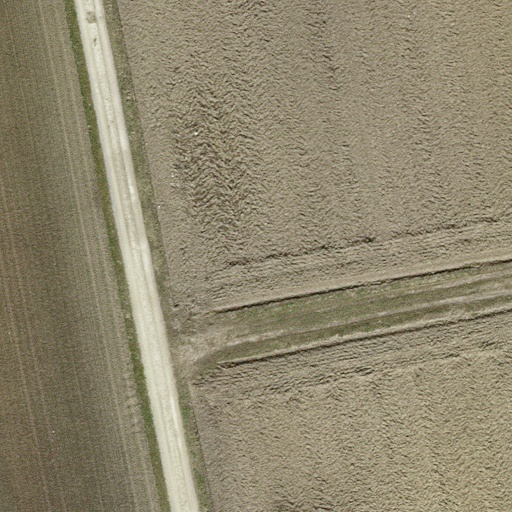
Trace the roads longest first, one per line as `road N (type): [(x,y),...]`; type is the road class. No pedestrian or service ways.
road 1 (track): [(188,511),(90,0)]
road 2 (track): [(511,287),(159,360)]
